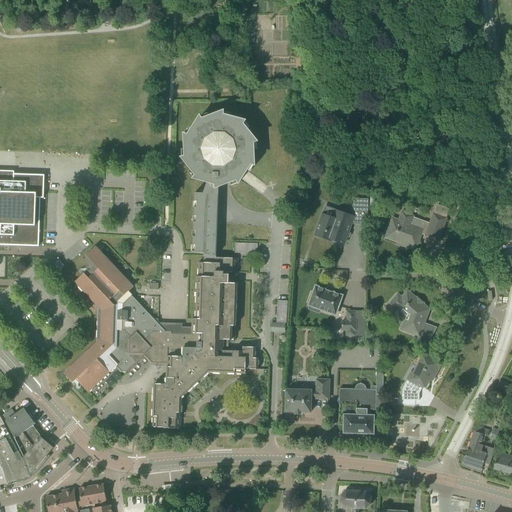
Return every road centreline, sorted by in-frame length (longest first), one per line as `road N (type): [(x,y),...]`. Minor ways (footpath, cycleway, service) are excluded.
road 1 (unknown): [(509,321),(369,262),(328,211)]
road 2 (tertiary): [(329,461),(114,464)]
road 3 (unclassified): [(438,479),(511,309)]
road 4 (residential): [(511,158),(487,0)]
road 5 (tertiary): [(87,444),(0,350)]
